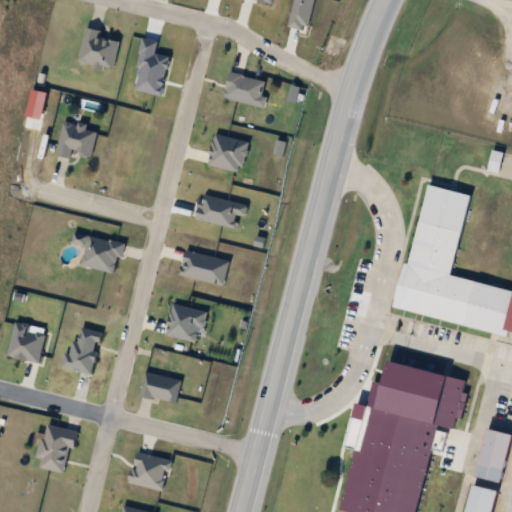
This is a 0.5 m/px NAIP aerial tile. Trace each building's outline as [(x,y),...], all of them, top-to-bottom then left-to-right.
[(80,64),(114,72),(122,39),(87,31),(80,64)] [(270,82),(232,73),(226,99),(264,108),(270,82)] [(73,160),(74,154),(92,159),(99,130),(66,122),(58,156),(73,160)] [(430,183),(409,262),(406,262),(394,306),(507,335),(509,328),(511,328),(511,289),(452,274),(472,194),(430,183)] [(90,237),(83,267),(119,274),(126,244),(90,237)] [(102,333),(76,328),(69,369),(95,374),(102,333)] [(390,361),(385,383),(375,381),(369,404),(358,402),(346,446),(357,449),(342,509),(353,511),(352,511),(416,511),(434,448),(443,450),(448,432),(439,430),(440,424),(454,428),(457,417),(463,418),(469,394),(464,392),(467,381),(390,361)] [(72,448),(77,449),(81,433),(48,425),(39,459),(44,460),(42,468),(66,473),(72,448)] [(511,434),(489,428),(476,475),(501,482),(511,442),(511,434)] [(475,484),(467,511),(493,511),(499,491),(475,484)]
